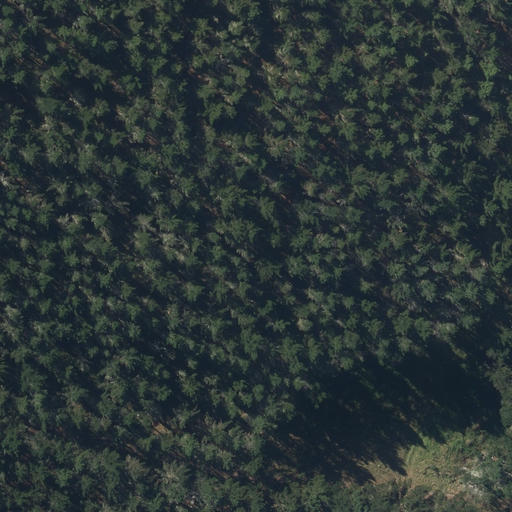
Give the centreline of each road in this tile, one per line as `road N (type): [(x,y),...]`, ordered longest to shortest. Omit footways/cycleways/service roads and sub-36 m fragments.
road 1 (track): [(511,505),(0,392)]
road 2 (track): [(369,473),(511,250)]
